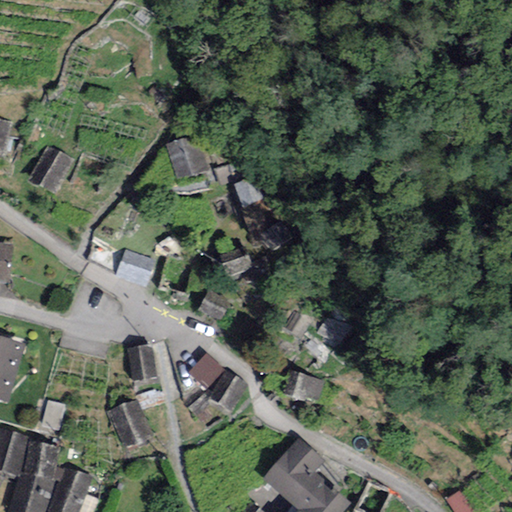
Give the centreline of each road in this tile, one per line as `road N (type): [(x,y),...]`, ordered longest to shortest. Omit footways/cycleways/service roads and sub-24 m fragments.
road 1 (residential): [(436,511),(271,415),(237,366),(143,307)]
road 2 (residential): [(143,307),(0,208)]
road 3 (residential): [(143,307),(123,329),(107,331),(0,305)]
